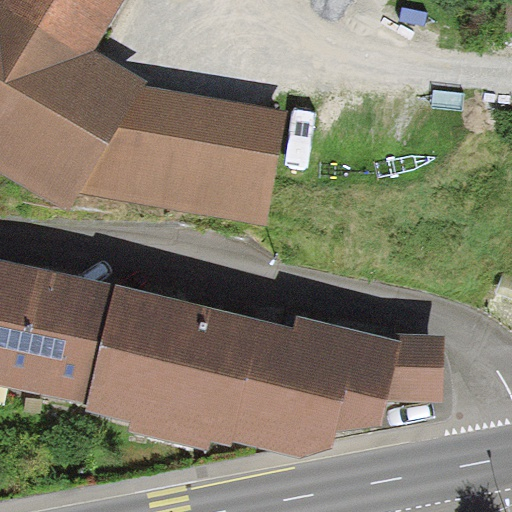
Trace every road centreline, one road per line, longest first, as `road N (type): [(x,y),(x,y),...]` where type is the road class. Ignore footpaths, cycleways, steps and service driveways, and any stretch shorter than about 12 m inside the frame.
road 1 (residential): [(511,405),(498,370),(449,320),(306,287),(0,242)]
road 2 (tertiary): [(225,511),(511,456)]
